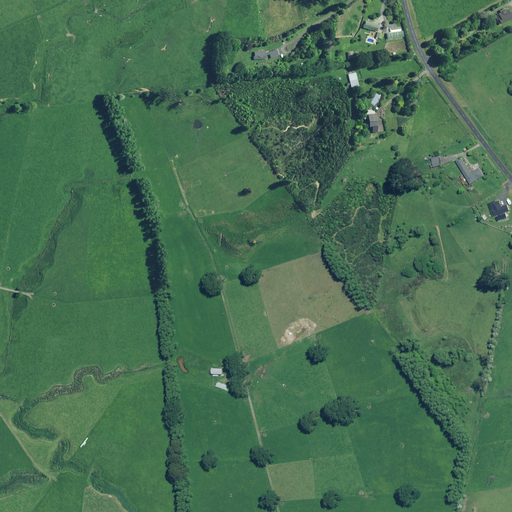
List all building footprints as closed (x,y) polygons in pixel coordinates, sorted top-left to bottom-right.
[(503,9),(499,11),(500,13),(498,14),(500,18),(496,19),(499,25),(511,18),(511,11),(508,10),(508,9),(504,11),(503,9)] [(379,25),(366,21),(365,25),(364,24),(363,28),(377,32),(379,25)] [(404,37),(403,31),(386,33),(387,39),(404,37)] [(279,55),(277,50),(270,52),(272,58),(279,55)] [(265,55),(264,51),(254,52),(254,56),(253,56),(253,60),(266,59),(266,55),(265,55)] [(359,86),(356,73),(348,74),(351,88),(359,86)] [(377,121),(376,114),(368,114),(368,122),(369,122),(369,127),(372,127),(372,133),(378,132),(377,127),(377,121)] [(435,167),(442,165),(440,156),(432,158),(432,157),(430,157),(431,159),(432,159),(433,162),(431,162),(432,168),(435,167)] [(472,173),(463,158),(460,160),(459,159),(456,161),(471,185),(485,176),(480,168),(472,173)] [(497,202),(496,201),(491,203),(494,210),(492,211),(494,216),(510,210),(508,204),(502,207),(500,201),(497,202)]
